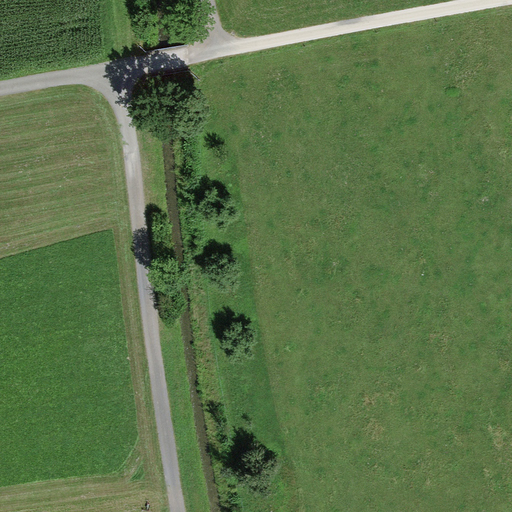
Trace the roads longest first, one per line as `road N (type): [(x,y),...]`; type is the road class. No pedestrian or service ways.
road 1 (track): [(178,511),(122,66)]
road 2 (track): [(213,42),(511,0)]
road 3 (track): [(122,66),(0,88)]
